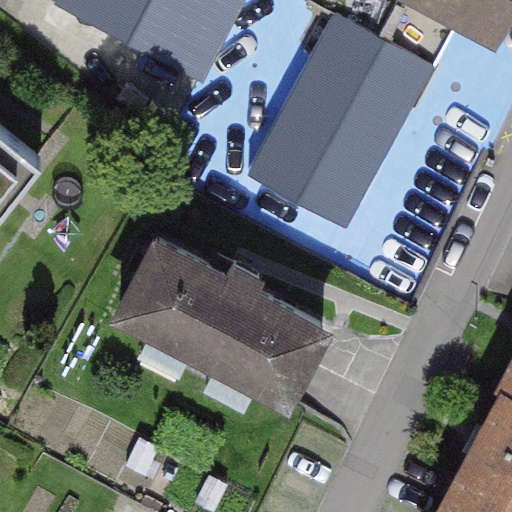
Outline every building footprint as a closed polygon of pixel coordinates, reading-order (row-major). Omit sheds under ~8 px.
[(234,0),(62,0),(57,11),(193,81),(234,0)] [(346,222),(440,44),(356,0),(340,0),(250,172),(346,222)] [(511,0),(396,0),(489,47),(511,0)] [(0,222),(20,197),(0,181),(0,222)] [(335,324),(164,243),(126,323),(297,403),(335,324)] [(511,511),(511,401),(508,399),(453,511),(511,511)]
